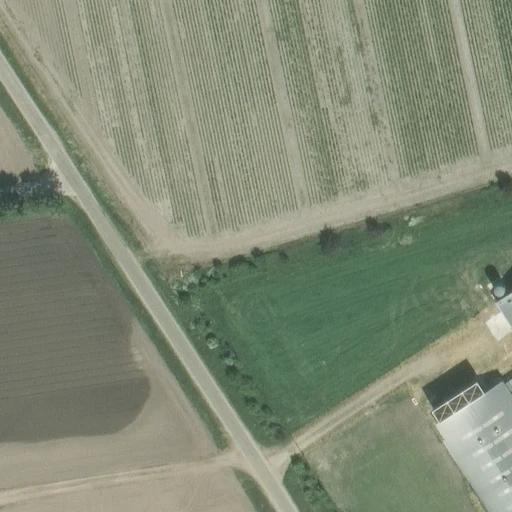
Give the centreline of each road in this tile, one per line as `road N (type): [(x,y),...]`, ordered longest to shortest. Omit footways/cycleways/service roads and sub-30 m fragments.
road 1 (unclassified): [(290,511),(0,61)]
road 2 (track): [(255,456),(0,501)]
